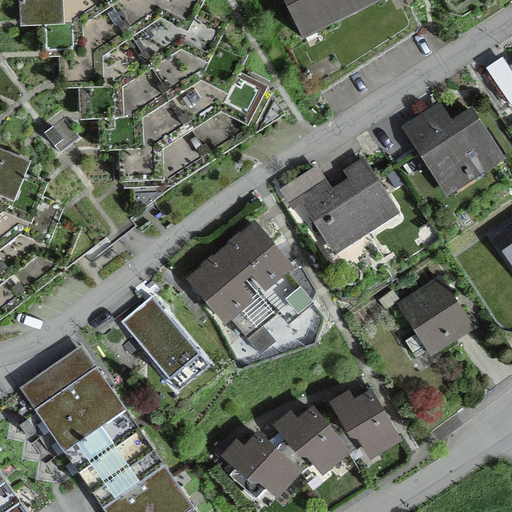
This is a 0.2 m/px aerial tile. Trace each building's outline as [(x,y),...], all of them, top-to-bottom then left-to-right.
[(252,80),(238,73),(247,56),(242,54),(218,41),(227,25),(220,22),(198,10),(203,0),(18,0),(20,19),(20,26),(39,25),(40,53),(40,57),(58,56),(60,84),(60,88),(78,87),(80,114),(80,120),(98,119),(100,147),(100,151),(118,150),(120,177),(120,182),(163,180),(247,125),(267,87),(252,80)] [(281,0),(302,41),(303,40),(300,34),(311,28),(314,34),(335,24),(332,18),(352,8),(355,13),(356,13),(353,7),(367,0),(374,0),(376,3),(382,0),(281,0)] [(426,116),(403,130),(418,153),(422,150),(443,182),(461,171),(468,181),(471,181),(472,178),(500,159),(470,113),(438,134),(426,116)] [(79,138),(64,118),(44,133),(60,153),(79,138)] [(65,206),(43,197),(48,184),(43,182),(26,174),(31,162),(28,160),(0,148),(0,311),(70,258),(82,228),(65,221),(60,219),(64,210),(65,206)] [(331,195),(321,184),(313,171),(283,191),(292,208),(300,203),(320,233),(317,228),(325,223),(342,248),(364,233),(363,231),(393,212),(361,162),(343,173),(350,183),(331,195)] [(289,321),(312,302),(289,274),(279,275),(283,268),(288,265),(261,232),(256,226),(191,281),(196,285),(223,319),(228,316),(259,353),(274,341),(258,321),(276,306),(289,321)] [(511,229),(498,239),(511,258),(511,229)] [(428,354),(469,327),(439,282),(399,308),(428,354)] [(205,363),(150,296),(117,323),(172,390),(205,363)] [(87,484),(93,493),(153,451),(82,346),(55,364),(21,387),(47,425),(63,448),(76,468),(87,484)] [(276,429),(285,440),(272,451),(257,438),(249,447),(244,452),(236,446),(224,459),(235,469),(228,477),(242,490),(250,482),(259,481),(274,495),(295,472),(287,464),(298,455),(307,456),(319,471),(344,452),(337,443),(349,436),(358,438),(368,455),(395,438),(370,396),(361,401),(353,406),(347,397),(332,406),(339,419),(325,428),(312,412),(303,420),(296,425),(290,417),(276,429)] [(194,511),(163,466),(102,507),(106,511),(194,511)] [(0,511),(29,511),(0,469),(0,511)]
